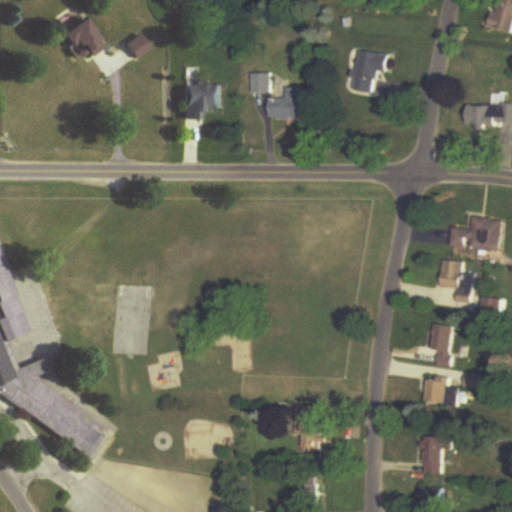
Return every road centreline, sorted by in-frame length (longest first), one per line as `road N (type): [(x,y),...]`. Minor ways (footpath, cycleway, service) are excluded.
road 1 (residential): [(454,0),(392,297),(374,511)]
road 2 (tertiary): [(511,179),(421,171),(0,170)]
